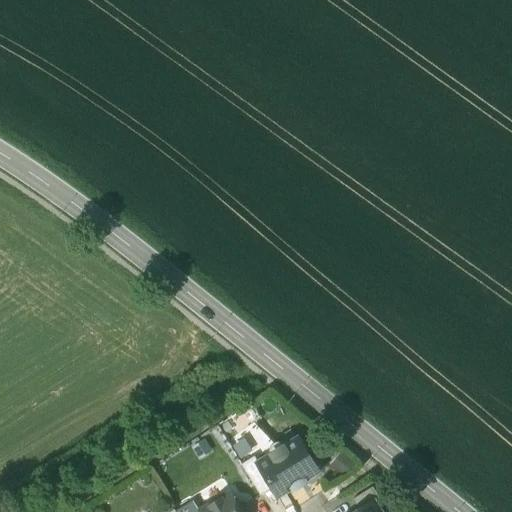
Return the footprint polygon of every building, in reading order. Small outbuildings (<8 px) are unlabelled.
[(269,452),(271,456),(259,464),(258,464),(272,488),(278,496),(291,488),(292,490),(306,481),(305,480),(318,471),(299,439),(285,447),(282,444),(278,443),(273,444),(270,447),(269,452)] [(272,488),(258,464),(259,464),(255,457),(242,465),(261,495),(272,488)] [(373,487),(353,500),(359,510),(373,501),(379,497),(373,487)] [(243,511),(231,492),(200,511),(199,511),(243,511)] [(379,511),(373,501),(359,510),(355,511),(379,511)] [(200,511),(193,502),(176,511),(199,511),(200,511)]
